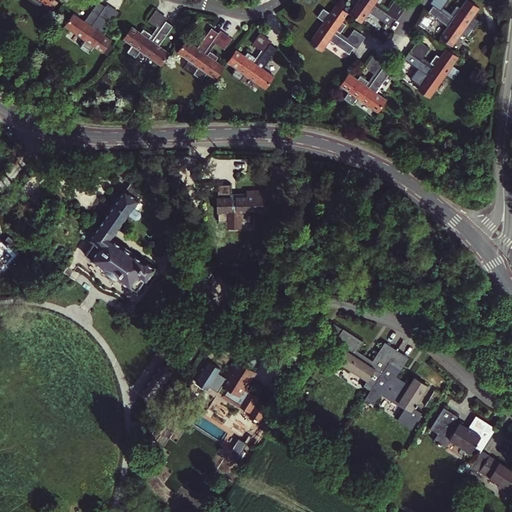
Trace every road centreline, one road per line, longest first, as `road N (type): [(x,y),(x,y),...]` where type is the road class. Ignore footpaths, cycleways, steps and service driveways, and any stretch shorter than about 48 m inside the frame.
road 1 (primary): [(0,107),(77,133),(248,133),(333,147),(419,190),(482,249)]
road 2 (track): [(0,304),(70,312),(109,349),(131,410),(129,480),(115,511)]
road 3 (residential): [(511,82),(503,216),(482,249)]
